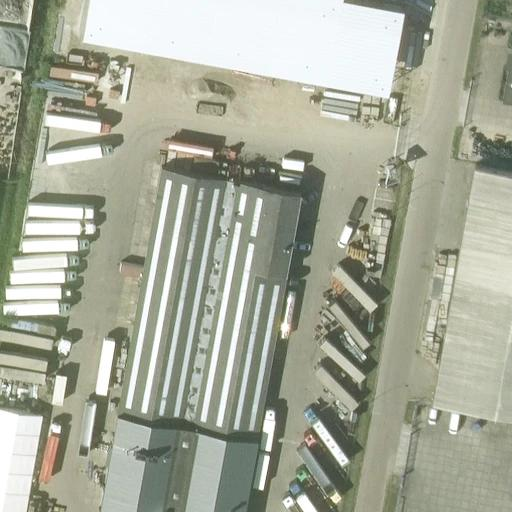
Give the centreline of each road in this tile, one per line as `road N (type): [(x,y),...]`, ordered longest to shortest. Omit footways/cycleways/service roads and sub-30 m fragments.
road 1 (unknown): [(345,150),(203,124),(141,134),(116,156),(95,230),(75,416),(74,475),(94,511)]
road 2 (unclassified): [(369,511),(461,0)]
road 3 (unknown): [(288,511),(326,283)]
road 4 (unknown): [(326,283),(345,150)]
